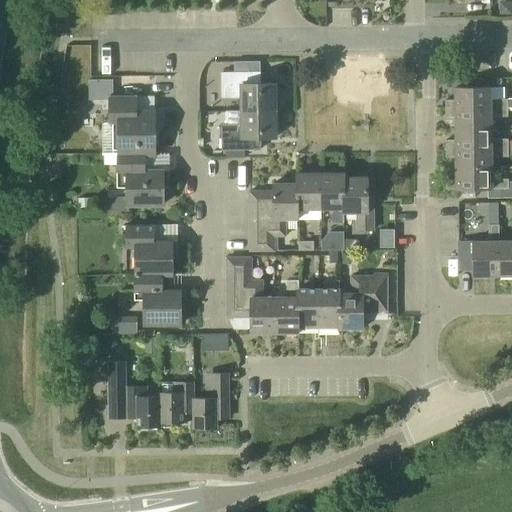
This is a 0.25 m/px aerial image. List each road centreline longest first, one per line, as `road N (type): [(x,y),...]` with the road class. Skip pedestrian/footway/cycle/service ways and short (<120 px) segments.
road 1 (tertiary): [(162,511),(285,482),(442,420)]
road 2 (residential): [(211,321),(209,199),(185,148),(186,39)]
road 3 (residential): [(425,305),(424,61),(414,38)]
road 4 (residential): [(247,369),(419,370)]
road 5 (residential): [(280,39),(414,38)]
